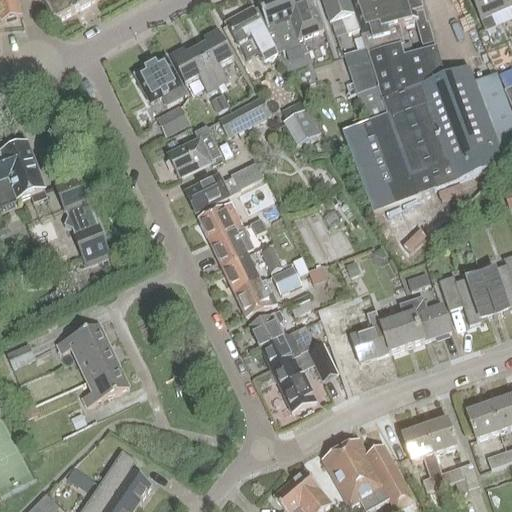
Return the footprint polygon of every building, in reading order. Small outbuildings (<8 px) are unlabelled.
[(0,0),(0,21),(1,25),(22,18),(16,0),(0,0)] [(102,0),(43,0),(44,1),(42,2),(55,26),(102,0)] [(272,0),(258,5),(265,21),(260,24),(278,58),(301,49),(298,43),(324,33),(317,13),(318,13),(312,0),(272,0)] [(321,0),(331,26),(343,21),(348,37),(360,33),(348,0),(321,0)] [(374,217),(511,165),(511,118),(497,78),(474,86),(469,71),(445,80),(437,51),(404,59),(401,47),(404,46),(400,27),(403,26),(406,30),(414,28),(414,24),(416,23),(423,49),(434,45),(429,25),(426,26),(420,3),(413,5),(411,0),(349,0),(363,37),(362,37),(367,52),(378,89),(377,90),(357,98),(368,125),(343,135),(374,217)] [(495,29),(490,18),(508,11),(503,0),(472,0),(486,33),(495,29)] [(511,9),(511,0),(503,0),(508,11),(511,9)] [(260,24),(253,11),(226,26),(239,49),(253,42),(265,65),(278,58),(260,24)] [(207,47),(197,52),(218,90),(228,84),(220,70),(234,62),(218,33),(203,41),(207,47)] [(207,95),(218,90),(197,52),(188,57),(184,51),(169,59),(185,89),(199,81),(207,95)] [(367,52),(345,59),(357,98),(377,90),(378,89),(367,52)] [(150,107),(162,101),(167,111),(188,99),(167,60),(135,78),(150,107)] [(210,104),(218,117),(229,110),(222,97),(210,104)] [(219,125),(227,140),(228,143),(272,120),(261,101),(218,123),(219,125)] [(166,141),(190,129),(180,109),(156,122),(166,141)] [(284,125),(298,149),(321,136),(307,112),(284,125)] [(167,157),(179,181),(210,166),(222,161),(207,130),(194,136),(198,143),(167,157)] [(177,142),(168,147),(172,155),(181,150),(177,142)] [(2,163),(0,163),(0,211),(2,213),(17,207),(18,205),(32,200),(34,207),(48,202),(45,195),(45,194),(28,149),(1,160),(2,163)] [(256,167),(231,180),(232,182),(224,186),(220,178),(186,195),(196,217),(230,201),(264,183),(256,167)] [(72,232),(86,269),(111,260),(80,181),(57,190),(67,220),(64,229),(72,232)] [(199,223),(211,248),(244,232),(240,224),(234,213),(232,207),(199,223)] [(261,223),(251,228),(257,239),(267,234),(261,223)] [(248,261),(247,257),(255,253),(244,232),(211,248),(223,273),(248,261)] [(382,251),(372,256),(374,258),(384,261),(386,260),(382,251)] [(271,277),(282,271),(273,252),(262,257),(271,277)] [(301,260),(293,264),(299,279),(308,275),(301,260)] [(511,314),(511,260),(503,263),(506,269),(481,278),(496,321),(511,314)] [(223,273),(234,297),(260,285),(248,261),(223,273)] [(354,267),(347,269),(351,280),(357,277),(354,267)] [(281,299),(302,288),(293,270),(273,280),(272,280),(281,299)] [(411,294),(430,288),(426,277),(408,283),(411,294)] [(463,311),(470,329),(496,321),(481,278),(456,286),(454,280),(439,285),(449,316),(463,311)] [(272,310),(277,307),(272,295),(266,298),(260,285),(234,297),(247,323),(272,310)] [(78,286),(50,296),(54,308),(82,298),(78,286)] [(313,312),(306,298),(288,306),(295,321),(313,312)] [(423,301),(410,305),(425,345),(452,335),(442,307),(427,313),(423,301)] [(391,357),(425,345),(410,305),(400,308),(404,320),(382,328),(391,356),(390,357),(391,357)] [(261,351),(285,339),(279,327),(281,326),(283,322),(280,315),(250,329),(261,351)] [(360,367),(390,357),(391,356),(382,328),(381,329),(377,315),(367,318),(372,332),(351,339),(360,367)] [(77,365),(109,349),(99,328),(58,348),(62,357),(72,353),(77,365)] [(305,330),(289,339),(285,339),(261,351),(271,373),(316,351),(305,330)] [(316,351),(271,373),(292,417),(316,405),(300,371),(313,365),(323,385),(338,377),(323,347),(316,351)] [(119,370),(109,349),(77,365),(87,385),(119,370)] [(26,366),(20,352),(6,358),(13,372),(26,366)] [(129,391),(119,370),(87,385),(93,397),(83,401),(88,411),(129,391)] [(511,401),(490,409),(500,437),(511,432),(511,401)] [(39,418),(34,408),(24,413),(27,421),(39,418)] [(477,445),(500,437),(490,409),(467,417),(477,445)] [(82,417),(71,422),(76,432),(87,427),(82,417)] [(458,451),(448,423),(425,431),(435,459),(458,451)] [(441,477),(435,459),(425,431),(402,439),(412,467),(423,463),(429,481),(441,477)] [(359,442),(323,463),(349,510),(359,504),(363,511),(373,511),(389,503),(394,511),(403,511),(416,505),(384,448),(367,457),(359,442)] [(492,473),(510,467),(506,455),(488,462),(492,473)] [(100,489),(133,511),(136,511),(153,489),(131,474),(136,465),(123,456),(100,489)] [(460,471),(442,478),(445,489),(456,486),(462,503),(471,500),(465,483),(464,483),(460,471)] [(67,483),(77,489),(84,479),(74,473),(67,483)] [(273,500),(283,511),(326,511),(332,507),(321,494),(322,493),(305,473),(273,500)] [(427,496),(445,489),(442,478),(423,485),(427,496)] [(133,511),(100,489),(84,511),(133,511)] [(46,498),(34,510),(35,511),(52,511),(56,508),(46,498)]
